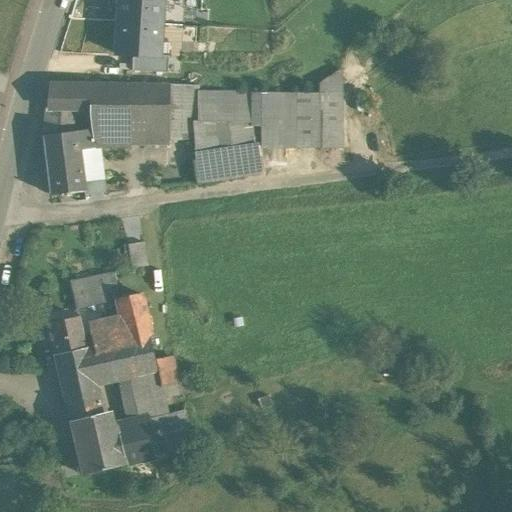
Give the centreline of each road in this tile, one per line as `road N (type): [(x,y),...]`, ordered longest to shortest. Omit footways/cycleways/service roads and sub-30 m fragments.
road 1 (track): [(0,208),(53,214),(511,154)]
road 2 (tertiary): [(0,187),(53,0)]
